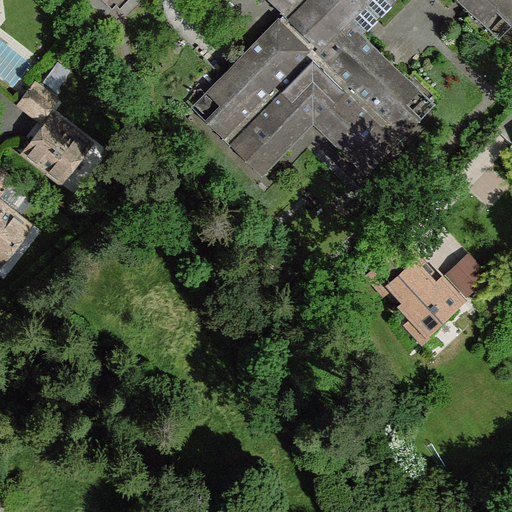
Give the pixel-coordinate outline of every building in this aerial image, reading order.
[(511,0),(277,0),(288,10),(246,53),(261,68),(239,90),(231,82),(218,95),(226,103),(211,118),(250,157),(256,152),(271,166),(289,147),(283,141),(314,109),(347,142),(342,147),(360,165),(374,150),(379,156),(438,96),(414,73),(402,85),(398,80),(389,89),(367,67),(382,53),(363,34),(396,0),(475,0),(475,1),(480,5),(473,12),(497,36),(511,19),(511,0)] [(461,0),(473,12),(480,5),(475,1),(475,0),(461,0)] [(261,68),(246,53),(196,103),(211,118),(226,103),(218,95),(231,82),(239,90),(261,68)] [(58,99),(36,82),(19,104),(42,121),(58,99)] [(89,146),(52,116),(26,149),(64,178),(89,146)] [(0,195),(13,179),(0,168),(0,195)] [(0,205),(0,257),(4,261),(30,228),(0,205)] [(382,272),(392,282),(416,260),(406,249),(382,272)] [(436,283),(416,260),(392,282),(408,300),(403,305),(431,334),(449,316),(447,313),(462,299),(443,279),(436,283)]
